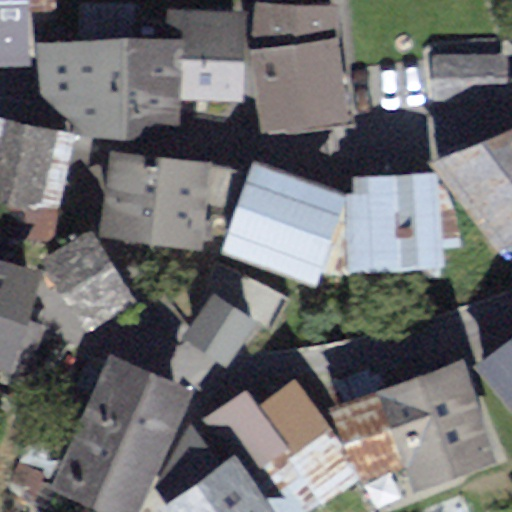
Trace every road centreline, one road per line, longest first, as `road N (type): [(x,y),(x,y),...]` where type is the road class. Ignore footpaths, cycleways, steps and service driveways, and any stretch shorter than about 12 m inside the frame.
road 1 (residential): [(85,130),(85,210),(182,345),(232,378),(396,351),(511,305)]
road 2 (residential): [(85,130),(307,156),(511,111)]
